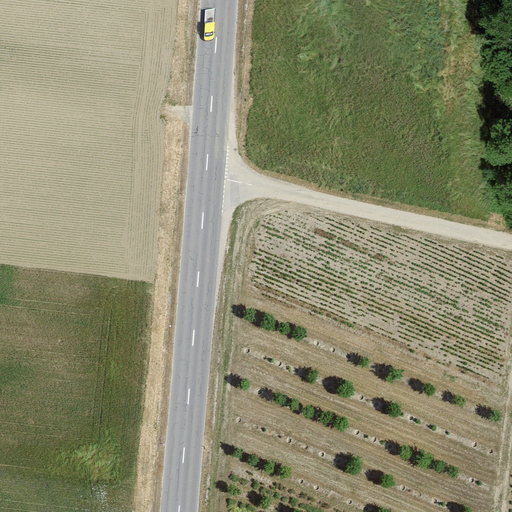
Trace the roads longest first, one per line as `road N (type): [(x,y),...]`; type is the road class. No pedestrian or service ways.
road 1 (secondary): [(183,511),(217,168)]
road 2 (unclassified): [(511,238),(217,168)]
road 3 (secondary): [(217,168),(226,0)]
